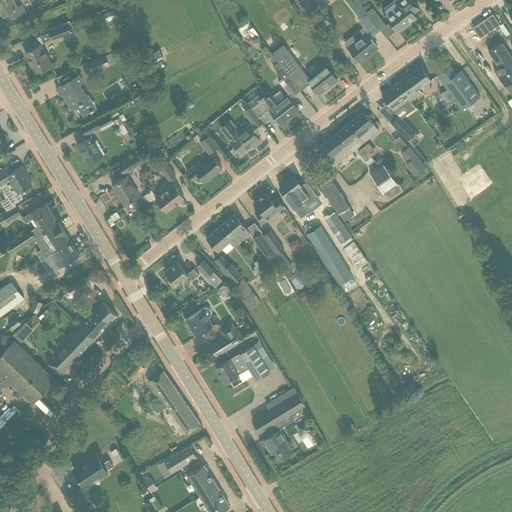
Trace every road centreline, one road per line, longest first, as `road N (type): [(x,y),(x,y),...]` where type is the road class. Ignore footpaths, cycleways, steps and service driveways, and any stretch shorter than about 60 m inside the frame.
road 1 (residential): [(121,275),(492,0)]
road 2 (tertiary): [(121,275),(0,76)]
road 3 (unclassified): [(13,511),(94,369),(140,325)]
road 4 (tertiary): [(267,511),(148,319)]
